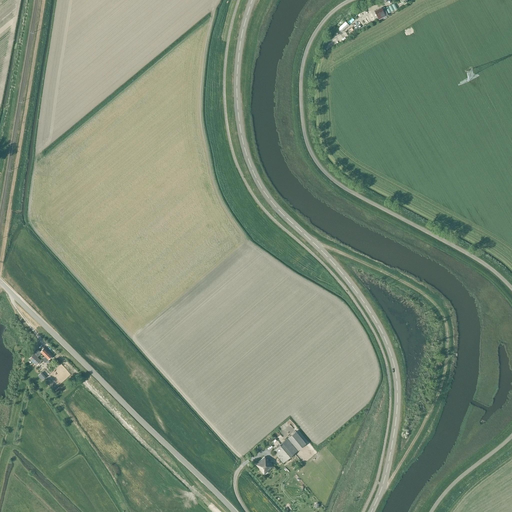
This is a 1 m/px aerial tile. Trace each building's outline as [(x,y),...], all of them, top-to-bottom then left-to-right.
[(375,11),(379,19),(388,15),(384,8),(382,9),(382,8),(375,11)] [(345,21),(340,27),(343,30),(349,25),(345,21)] [(44,348),(40,352),(38,349),(29,358),(37,366),(41,361),(38,357),(42,353),(45,356),(42,359),(45,362),(46,362),(48,364),(50,361),(48,360),(52,356),(44,348)] [(288,438),(298,450),(306,443),(296,431),(288,438)] [(297,451),(288,439),(287,438),(272,451),(283,463),(297,451)] [(264,474),(274,466),(265,456),(255,464),(264,474)]
